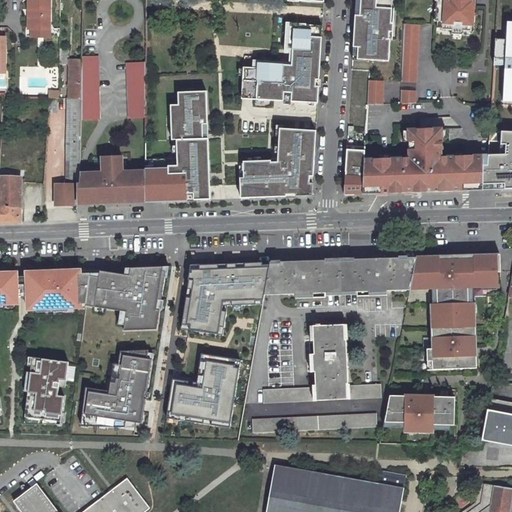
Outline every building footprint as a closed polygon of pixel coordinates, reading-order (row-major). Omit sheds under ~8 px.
[(31,24),(31,42),(49,42),(49,0),(28,0),(28,23),(31,24)] [(393,0),(360,0),(357,60),(388,62),(393,0)] [(442,0),(436,0),(435,21),(444,21),(444,18),(441,18),(442,0)] [(465,30),(472,30),(473,0),(442,0),(441,18),(444,18),(444,21),(443,29),(455,29),(465,30)] [(505,65),(503,101),(511,102),(511,21),(508,22),(505,40),(495,39),(492,65),(505,65)] [(320,59),(322,26),(305,25),(291,23),(289,49),(292,49),(292,66),(257,64),(257,69),(243,68),(242,99),(273,101),(274,97),(291,97),(291,102),(317,103),(320,59)] [(404,23),(402,81),(417,82),(419,24),(404,23)] [(60,49),(59,64),(67,65),(67,49),(60,49)] [(100,56),(81,57),(81,61),(80,98),(80,120),(99,120),(100,56)] [(69,60),(69,99),(80,98),(81,61),(69,60)] [(145,118),(146,63),(129,63),(129,119),(145,118)] [(368,105),(383,104),(384,81),(369,80),(368,105)] [(401,90),(401,104),(416,104),(416,91),(401,90)] [(207,92),(179,93),(179,105),(171,106),(172,140),(177,140),(177,159),(145,160),(144,201),(211,200),(207,92)] [(49,98),(49,109),(56,110),(57,99),(49,98)] [(74,184),(76,184),(79,184),(79,174),(80,120),(80,98),(69,99),(66,99),(66,184),(74,184)] [(511,127),(499,128),(499,145),(507,145),(506,155),(488,155),(488,165),(483,165),(483,183),(504,184),(507,189),(511,188),(511,127)] [(404,158),(366,160),(364,194),(483,190),(483,183),(483,166),(483,165),(488,165),(488,155),(447,157),(447,158),(441,158),(438,155),(438,150),(443,150),(442,128),(409,130),(410,148),(413,148),(413,155),(414,156),(411,159),(404,160),(404,158)] [(311,196),(316,131),(279,129),(278,160),(243,162),(243,166),(239,167),(241,199),(311,196)] [(447,158),(447,157),(443,153),(443,150),(438,150),(438,155),(441,158),(447,158)] [(76,184),(77,199),(88,199),(88,204),(106,203),(106,200),(114,200),(115,202),(133,202),(132,197),(144,196),(145,171),(123,172),(122,155),(107,156),(107,166),(102,166),(102,172),(79,174),(79,184),(76,184)] [(21,177),(0,176),(0,222),(20,223),(21,177)] [(55,184),(55,206),(74,206),(74,184),(66,184),(55,184)] [(499,253),(415,257),(409,290),(431,289),(432,304),(429,304),(431,348),(426,349),(427,371),(477,368),(472,289),(500,289),(499,253)] [(399,258),(354,260),(355,262),(325,262),(325,260),(280,262),(280,264),(271,264),(265,295),(295,294),(295,295),(314,294),(313,292),(369,291),(369,293),(387,292),(387,290),(409,290),(415,257),(407,258),(407,259),(399,260),(399,258)] [(0,314),(62,312),(68,268),(0,270),(0,418),(5,418),(0,396),(0,314)] [(343,325),(313,326),(314,354),(313,355),(313,373),(315,372),(316,387),(263,389),(263,403),(381,397),(381,384),(349,386),(346,339),(344,339),(343,325)] [(112,364),(109,393),(86,390),(82,421),(142,429),(151,355),(121,351),(119,364),(112,364)] [(171,380),(167,415),(219,422),(218,428),(232,429),(241,360),(201,355),(197,384),(171,380)] [(29,359),(24,422),(56,422),(64,361),(29,359)] [(455,397),(389,395),(384,421),(404,422),(404,433),(433,434),(434,425),(453,425),(455,397)] [(511,402),(489,399),(482,440),(511,445),(511,402)] [(376,413),(252,419),(253,432),(377,426),(376,413)] [(399,511),(406,475),(380,470),(377,485),(275,466),(266,511),(399,511)] [(80,511),(59,511),(37,482),(13,500),(22,511),(143,511),(150,507),(127,477),(80,511)] [(511,511),(511,488),(479,483),(476,502),(462,511),(511,511)]
